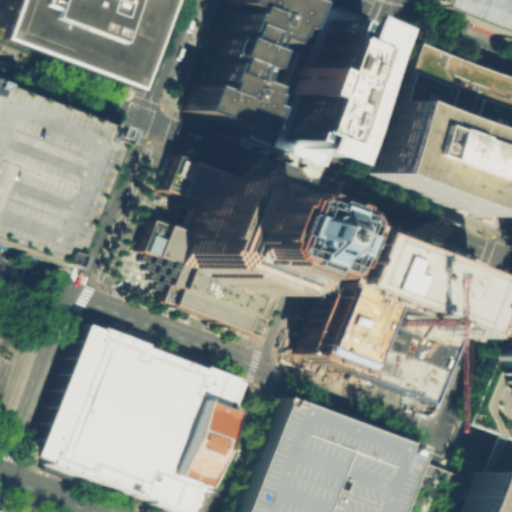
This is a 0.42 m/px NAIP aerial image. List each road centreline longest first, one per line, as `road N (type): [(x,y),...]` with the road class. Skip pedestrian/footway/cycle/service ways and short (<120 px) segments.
road 1 (secondary): [(0,65),(327,189)]
road 2 (secondary): [(181,0),(70,295)]
road 3 (primary): [(511,462),(260,367)]
road 4 (primary): [(260,367),(70,295)]
road 5 (secondary): [(70,295),(2,473)]
road 6 (secondary): [(260,367),(327,189)]
road 7 (primary): [(501,256),(434,433)]
road 8 (secondary): [(327,189),(501,256)]
road 9 (secondary): [(327,189),(393,15)]
road 10 (residential): [(204,511),(260,367)]
road 11 (secondary): [(511,59),(393,15)]
